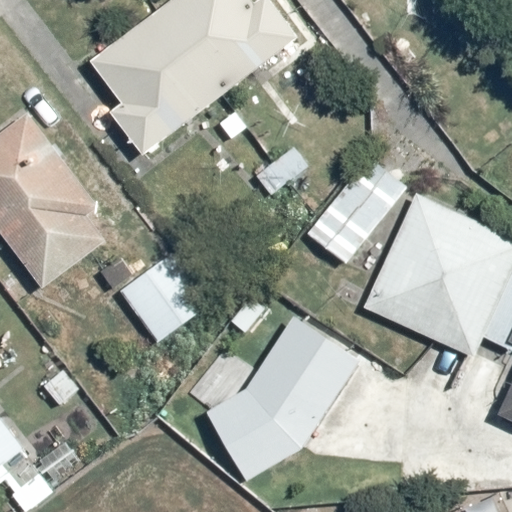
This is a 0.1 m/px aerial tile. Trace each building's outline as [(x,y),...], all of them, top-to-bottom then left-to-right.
[(259,0),(254,4),(250,0),(177,0),(92,64),(122,105),(110,114),(143,157),(298,41),(266,0),(259,0)] [(115,235),(29,115),(0,135),(0,235),(39,290),(115,235)] [(412,184),(374,152),(307,234),(345,265),(412,184)] [(511,239),(419,195),(366,307),(472,358),(483,336),(510,350),(511,350),(511,385),(497,416),(511,423),(511,239)] [(209,307),(172,255),(121,291),(159,343),(209,307)] [(252,482),(308,444),(360,365),(292,320),(250,382),(206,413),(252,482)] [(56,353),(32,374),(60,407),(84,386),(56,353)] [(0,501),(7,511),(20,511),(85,466),(65,438),(32,461),(0,416),(0,501)]
